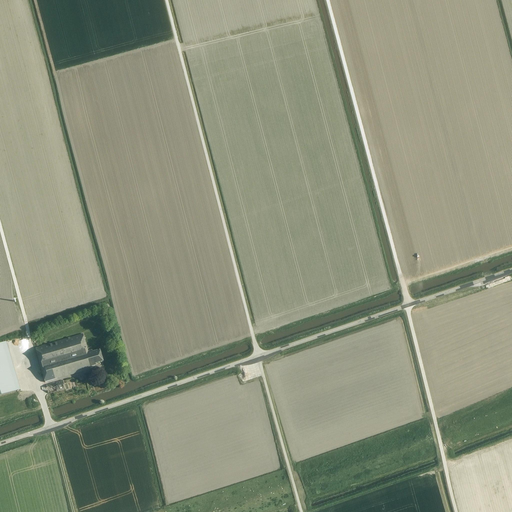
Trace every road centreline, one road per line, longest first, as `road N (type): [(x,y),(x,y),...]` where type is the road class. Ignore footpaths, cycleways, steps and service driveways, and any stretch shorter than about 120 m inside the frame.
road 1 (unclassified): [(167,0),(258,356)]
road 2 (track): [(414,0),(489,278)]
road 3 (unclassified): [(0,443),(258,356)]
road 4 (unclassified): [(258,356),(511,271)]
